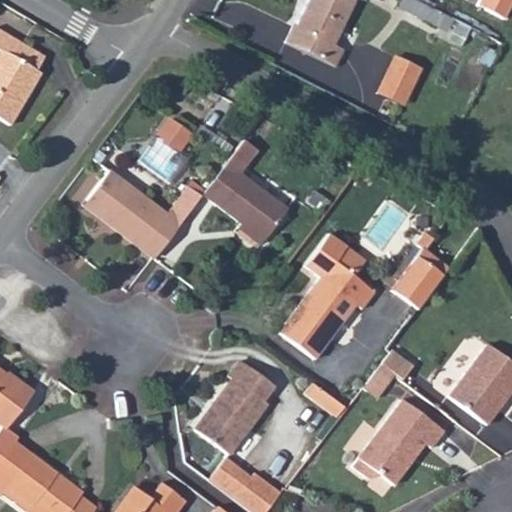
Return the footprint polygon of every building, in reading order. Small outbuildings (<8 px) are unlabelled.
[(308,0),(295,28),(292,27),(284,44),(334,67),(341,50),(331,46),(353,0),(308,0)] [(511,0),(480,0),(477,7),(505,22),(511,7),(511,0)] [(441,19),(411,3),(407,12),(437,28),(441,19)] [(0,120),(9,126),(39,74),(35,72),(43,58),(0,32),(0,120)] [(401,106),(418,70),(394,58),(377,94),(401,106)] [(164,119),(154,141),(180,153),(190,131),(164,119)] [(238,175),(255,152),(241,141),(201,195),(262,241),(285,211),(238,175)] [(152,259),(199,197),(186,187),(165,215),(107,172),(85,201),(114,223),(110,228),(152,259)] [(326,235),(302,267),(318,278),(277,334),(313,361),(354,306),(359,310),(372,293),(350,277),(332,264),(344,248),(326,235)] [(362,261),(344,248),(332,264),(350,277),(362,261)] [(420,249),(414,258),(441,277),(447,268),(420,249)] [(441,277),(414,258),(389,291),(415,311),(441,277)] [(511,388),(511,365),(485,345),(446,398),(484,426),(511,388)] [(389,352),(379,365),(400,381),(411,368),(389,352)] [(226,378),(230,380),(193,431),(226,456),(265,405),(260,402),(272,387),(238,362),(226,378)] [(368,379),(382,389),(392,375),(378,365),(368,379)] [(0,426),(2,428),(0,429),(0,460),(14,443),(17,439),(4,430),(32,394),(6,374),(4,376),(0,372),(0,426)] [(342,408),(310,385),(303,394),(335,418),(342,408)] [(442,433),(400,401),(350,467),(365,479),(368,479),(372,479),(375,477),(377,476),(391,486),(423,444),(430,450),(442,433)] [(91,511),(95,508),(53,478),(56,474),(14,443),(0,460),(0,496),(2,494),(24,511),(91,511)] [(223,459),(220,463),(246,483),(249,478),(223,459)] [(220,463),(206,481),(248,511),(265,511),(279,494),(252,474),(249,478),(246,483),(220,463)] [(175,511),(183,502),(159,484),(147,500),(132,489),(114,511),(175,511)]
